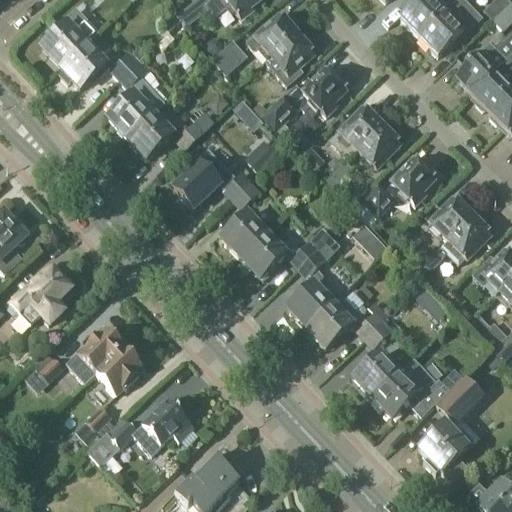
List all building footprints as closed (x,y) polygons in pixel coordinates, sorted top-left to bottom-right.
[(209,13),(206,9),(210,6),(217,0),(200,0),(176,19),(185,31),(206,15),(209,13)] [(206,9),(209,13),(206,15),(212,22),(229,10),(240,25),(253,15),(250,11),(262,1),(261,0),(217,0),(210,6),(206,9)] [(451,9),(441,0),(421,0),(399,22),(417,41),(451,9)] [(492,24),(510,7),(502,0),(498,0),(482,15),(491,25),(492,24)] [(511,9),(510,7),(492,24),(502,35),(511,26),(511,9)] [(467,16),(462,21),(451,9),(417,41),(435,59),(473,22),(467,16)] [(40,54),(60,75),(86,50),(87,51),(99,40),(75,15),(61,28),(64,32),(40,54)] [(289,28),(287,30),(279,20),(246,48),(254,57),(261,52),(269,61),(295,39),(297,38),(289,28)] [(489,47),(480,56),(477,58),(474,55),(462,66),(465,68),(454,79),(464,89),(463,91),(470,98),(495,72),(511,55),(511,36),(495,53),(489,47)] [(312,59),(304,50),(306,48),(297,38),(295,39),(269,61),(269,62),(264,66),(286,91),(301,78),(296,73),(312,59)] [(209,57),(216,57),(220,54),(221,48),(217,44),(209,43),(205,47),(205,53),(209,57)] [(225,80),(246,62),(232,46),(211,64),(225,80)] [(86,50),(60,75),(79,95),(105,70),(87,51),(86,50)] [(511,55),(495,72),(470,98),(476,105),(474,107),(481,113),(483,111),(485,113),(495,103),(500,107),(511,96),(506,92),(511,85),(511,79),(507,74),(511,69),(511,55)] [(110,76),(118,85),(136,68),(127,59),(110,76)] [(136,68),(118,85),(127,94),(127,95),(132,100),(107,124),(126,144),(152,120),(163,110),(138,84),(145,77),(136,68)] [(342,93),(344,91),(337,83),(335,85),(325,75),(302,97),(294,89),(258,122),(272,137),(300,111),(304,115),(312,107),(325,121),(336,110),(333,106),(344,95),(342,93)] [(495,103),(485,113),(490,118),(489,120),(496,127),(497,125),(504,133),(511,125),(511,94),(511,96),(500,107),(495,103)] [(187,124),(190,127),(174,146),(184,155),(211,126),(201,116),(197,113),(196,114),(187,124)] [(372,123),(374,121),(366,114),(364,116),(362,113),(329,146),(346,163),(354,155),(379,131),(379,130),(372,123)] [(172,140),(152,120),(126,144),(145,165),(172,140)] [(379,131),(354,155),(374,174),(398,150),(396,147),(398,145),(390,138),(388,140),(379,130),(379,131)] [(295,132),(283,145),(299,160),(311,148),(295,132)] [(246,163),(257,175),(282,152),(276,146),(269,152),(263,146),(246,163)] [(310,152),(299,163),(312,177),(324,167),(310,152)] [(413,164),(391,187),(392,189),(386,196),(377,187),(352,213),(370,230),(377,223),(396,205),(394,202),(400,196),(414,210),(425,199),(422,196),(433,184),(430,182),(432,180),(425,172),(423,174),(413,164)] [(352,173),(344,166),(332,179),(323,189),(330,196),(352,173)] [(217,188),(198,168),(172,193),(191,213),(217,188)] [(230,202),(248,185),(240,177),(222,195),(230,202)] [(257,194),(248,185),(230,202),(239,212),(257,194)] [(441,250),(442,251),(470,222),(462,214),(464,212),(456,204),(454,206),(452,204),(428,228),(432,232),(427,237),(441,250)] [(219,243),(238,263),(265,238),(245,218),(219,243)] [(0,276),(3,281),(21,265),(11,254),(15,251),(21,251),(25,247),(26,242),(22,237),(17,237),(2,220),(0,221),(0,276)] [(464,264),(488,240),(486,238),(488,236),(480,228),(478,230),(470,222),(442,251),(441,250),(438,253),(456,269),(463,262),(464,264)] [(279,254),(265,238),(238,263),(257,283),(282,260),(288,268),(287,269),(295,278),(331,245),(323,236),(299,258),(293,252),(279,254)] [(340,254),(331,245),(295,278),(304,287),(306,285),(316,276),(340,254)] [(414,276),(435,256),(428,250),(415,263),(416,264),(409,270),(414,276)] [(435,256),(414,276),(419,281),(427,274),(428,276),(441,263),(435,256)] [(489,262),(471,280),(482,292),(483,291),(487,287),(498,298),(511,284),(511,263),(504,256),(499,261),(494,267),(489,262)] [(30,333),(40,323),(48,330),(61,318),(54,310),(68,296),(48,275),(31,292),(29,290),(8,310),(6,316),(12,322),(18,320),(30,333)] [(286,314),(305,334),(340,301),(321,281),(311,290),(286,314)] [(511,284),(498,298),(511,312),(511,284)] [(366,303),(372,297),(363,287),(357,293),(366,303)] [(413,301),(421,309),(431,301),(423,292),(413,301)] [(463,306),(452,295),(441,305),(453,317),(463,306)] [(349,332),(362,346),(382,328),(381,327),(386,322),(374,309),(366,316),(370,322),(364,327),(340,301),(305,334),(324,355),(349,332)] [(382,328),(362,346),(372,357),(374,355),(392,339),(382,328)] [(505,343),(492,329),(478,342),(491,356),(505,343)] [(75,361),(66,370),(84,389),(94,380),(95,382),(124,354),(118,348),(116,343),(111,341),(104,334),(97,340),(94,337),(80,350),(83,353),(75,361)] [(511,340),(493,359),(501,368),(511,357),(511,340)] [(124,354),(95,382),(114,401),(121,394),(124,398),(138,384),(135,381),(142,374),(134,365),(133,362),(129,360),(124,354)] [(376,361),(352,384),(371,404),(397,379),(378,359),(376,361)] [(47,388),(62,374),(51,363),(37,377),(47,388)] [(397,379),(371,404),(390,424),(406,410),(420,424),(448,398),(450,399),(462,387),(454,379),(450,379),(440,389),(437,386),(435,389),(412,365),(397,379)] [(450,399),(436,413),(452,430),(453,429),(461,422),(481,403),(464,386),(462,387),(450,399)] [(137,438),(132,442),(150,461),(171,441),(177,448),(179,446),(186,453),(197,442),(190,435),(192,433),(167,407),(141,432),(142,433),(137,438)] [(98,413),(83,428),(94,439),(108,425),(109,424),(98,413)] [(86,457),(100,471),(118,454),(119,454),(132,442),(137,438),(126,426),(109,442),(105,439),(86,457)] [(417,452),(428,465),(423,470),(435,482),(439,478),(450,490),(466,476),(455,464),(471,449),(459,436),(454,441),(442,428),(417,452)] [(220,462),(203,478),(199,473),(172,499),(184,511),(186,511),(190,509),(193,511),(202,511),(232,484),(224,476),(229,471),(220,462)] [(242,511),(251,504),(232,484),(202,511),(242,511)] [(477,488),(465,499),(476,509),(473,511),(511,511),(511,501),(499,488),(487,499),(477,488)]
